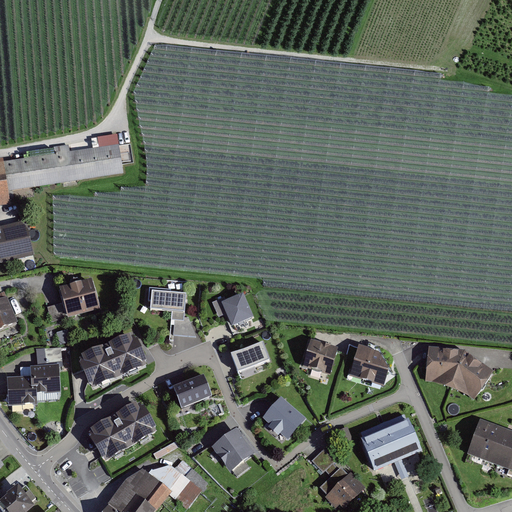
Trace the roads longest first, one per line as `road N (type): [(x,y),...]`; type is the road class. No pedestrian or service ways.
road 1 (track): [(455,71),(146,37)]
road 2 (track): [(160,0),(109,124),(95,135),(0,153)]
road 3 (residential): [(209,353),(82,422),(72,441),(36,468)]
road 4 (residential): [(276,468),(324,429),(412,391)]
road 5 (residential): [(412,391),(465,511)]
